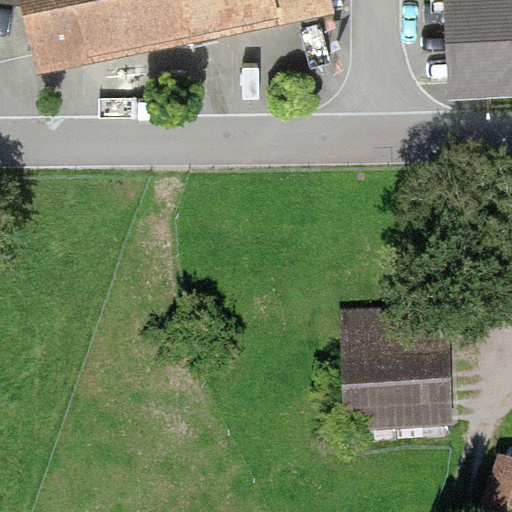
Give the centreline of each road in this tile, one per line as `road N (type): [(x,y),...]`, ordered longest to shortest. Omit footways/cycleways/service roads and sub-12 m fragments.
road 1 (unclassified): [(0,152),(511,143)]
road 2 (track): [(468,511),(511,374)]
